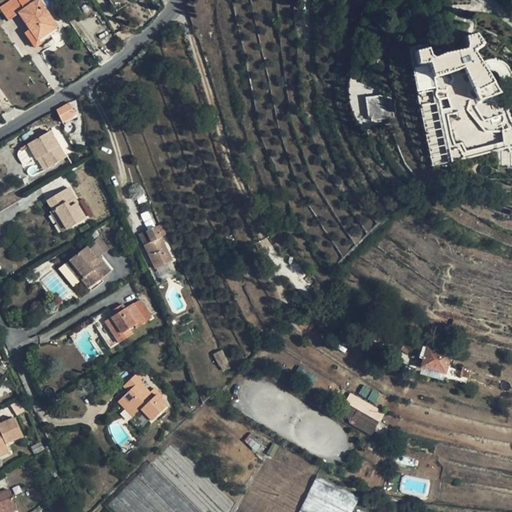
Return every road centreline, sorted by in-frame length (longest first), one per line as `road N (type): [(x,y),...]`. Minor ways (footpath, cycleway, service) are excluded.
road 1 (track): [(180,2),(263,241),(309,300),(411,367)]
road 2 (residential): [(0,133),(109,71),(182,0)]
